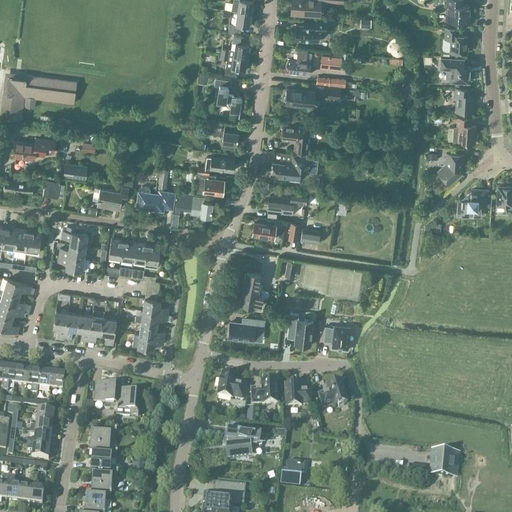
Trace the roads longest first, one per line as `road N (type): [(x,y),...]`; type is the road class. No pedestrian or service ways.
road 1 (residential): [(225,243),(252,163),(270,0)]
road 2 (residential): [(0,206),(225,243)]
road 3 (residential): [(511,164),(492,163),(496,0)]
road 4 (residential): [(56,511),(81,356)]
road 5 (residential): [(28,346),(46,282),(118,293)]
road 6 (residential): [(177,511),(194,376)]
road 7 (residential): [(200,354),(263,368),(331,366)]
